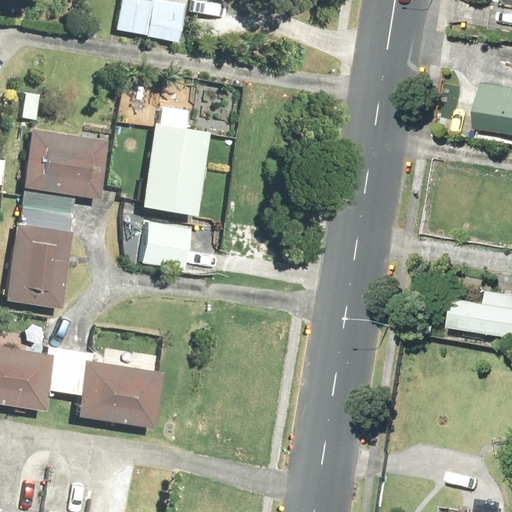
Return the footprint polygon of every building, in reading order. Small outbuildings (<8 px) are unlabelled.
[(116,0),(111,31),(174,41),(180,4),(156,0),(116,0)] [(511,87),(485,83),(477,129),(511,135),(511,87)] [(39,93),(19,91),(17,116),(37,118),(39,93)] [(155,124),(149,123),(135,206),(190,215),(204,132),(181,128),(184,110),(158,105),(155,124)] [(104,139),(27,127),(17,186),(21,187),(15,223),(11,223),(0,293),(0,299),(56,309),(68,232),(63,231),(69,195),(94,199),(104,139)] [(137,263),(179,270),(186,228),(145,221),(137,263)] [(452,329),(511,338),(511,295),(490,292),(488,305),(456,300),(452,329)] [(71,415),(148,427),(157,371),(87,360),(88,352),(43,345),(41,353),(0,346),(0,404),(39,410),(43,389),(58,392),(55,410),(71,412),(71,415)] [(476,511),(502,511),(504,503),(478,499),(476,511)]
